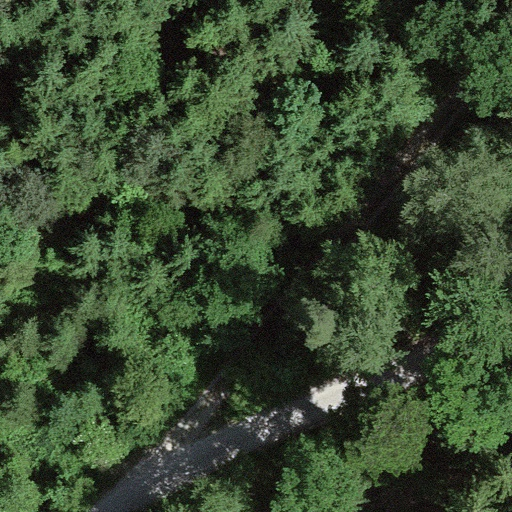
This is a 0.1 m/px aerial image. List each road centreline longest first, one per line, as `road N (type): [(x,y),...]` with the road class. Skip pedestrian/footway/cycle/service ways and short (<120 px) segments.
road 1 (track): [(112,511),(175,455),(225,383),(511,39)]
road 2 (track): [(175,455),(511,346)]
